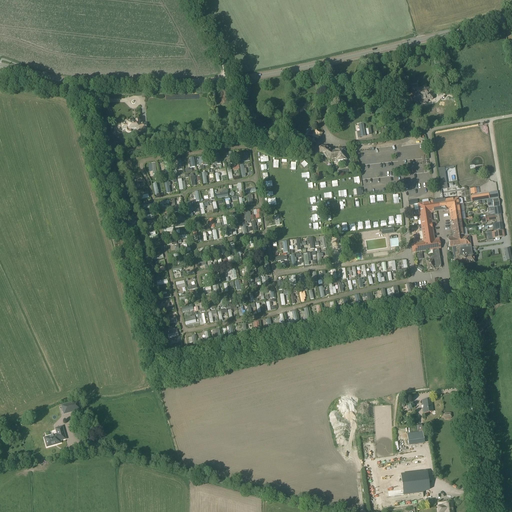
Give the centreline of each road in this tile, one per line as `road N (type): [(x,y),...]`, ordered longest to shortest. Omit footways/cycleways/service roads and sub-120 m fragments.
road 1 (tertiary): [(231,80),(511,17)]
road 2 (residential): [(102,450),(329,511)]
road 3 (tertiary): [(0,66),(98,83),(231,80)]
